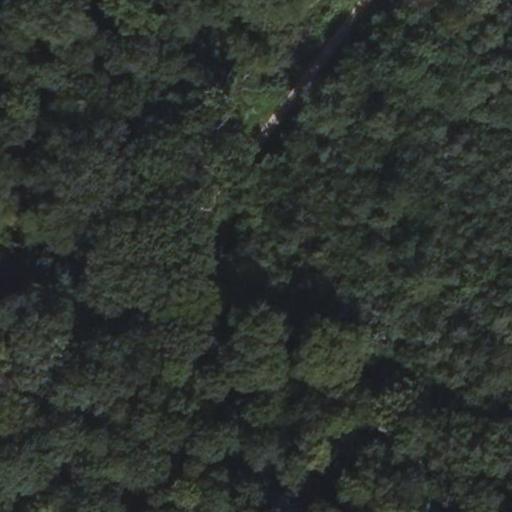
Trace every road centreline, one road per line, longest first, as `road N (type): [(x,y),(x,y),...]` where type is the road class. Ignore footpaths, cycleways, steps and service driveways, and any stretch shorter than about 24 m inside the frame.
road 1 (track): [(368,0),(0,464)]
road 2 (track): [(511,432),(139,287),(0,223)]
road 3 (track): [(139,287),(84,195),(16,0)]
